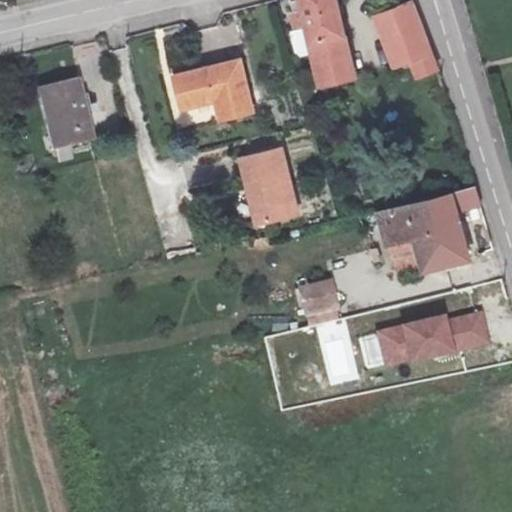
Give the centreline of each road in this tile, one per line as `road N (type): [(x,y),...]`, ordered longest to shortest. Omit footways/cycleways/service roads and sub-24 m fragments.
road 1 (unknown): [(122,7),(168,209),(274,151)]
road 2 (residential): [(511,246),(429,0)]
road 3 (secondary): [(0,35),(155,0)]
